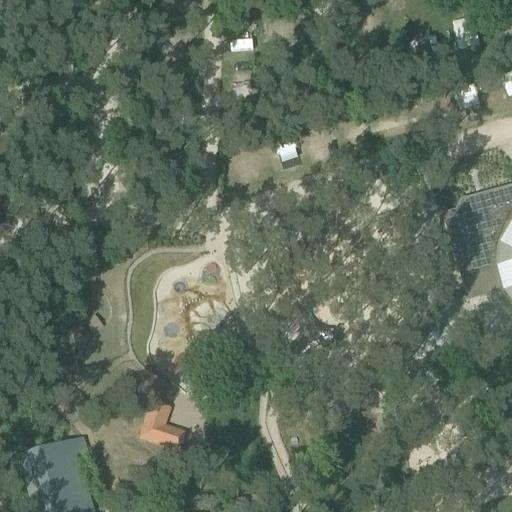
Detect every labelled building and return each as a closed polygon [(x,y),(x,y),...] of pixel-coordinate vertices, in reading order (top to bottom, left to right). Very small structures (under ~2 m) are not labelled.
[(381,16),(363,17),(363,36),(382,35),(381,16)] [(369,49),(362,65),(380,72),(387,57),(369,49)] [(235,104),(259,102),(257,79),(233,80),(235,104)] [(343,144),(362,141),(360,131),(342,133),(343,144)] [(454,213),(441,216),(456,271),(464,303),(502,294),(511,306),(511,188),(460,202),(454,213)] [(139,439),(179,453),(185,435),(163,428),(169,411),(151,405),(139,439)] [(71,444),(18,460),(33,511),(91,511),(76,462),(71,444)]
